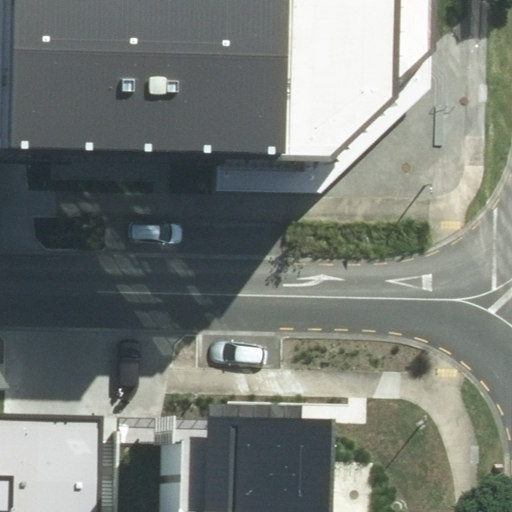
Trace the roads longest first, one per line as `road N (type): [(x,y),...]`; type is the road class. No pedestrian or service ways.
road 1 (unclassified): [(0,290),(361,298)]
road 2 (unclassified): [(511,371),(459,327),(361,298)]
road 3 (unclassified): [(361,298),(431,284),(511,233)]
